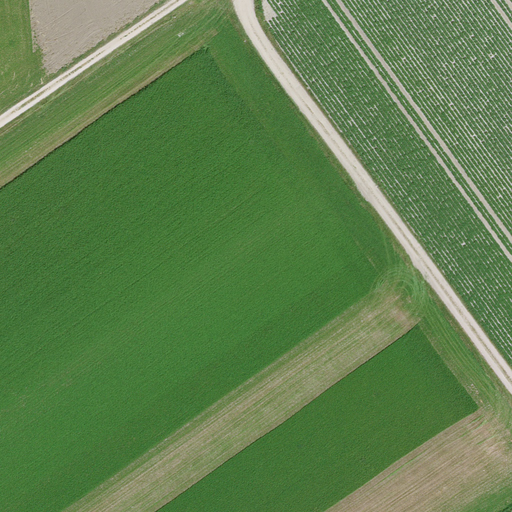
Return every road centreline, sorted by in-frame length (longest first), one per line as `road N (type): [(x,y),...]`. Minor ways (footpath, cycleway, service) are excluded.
road 1 (track): [(247,0),(280,75),(511,392)]
road 2 (track): [(0,126),(189,0)]
